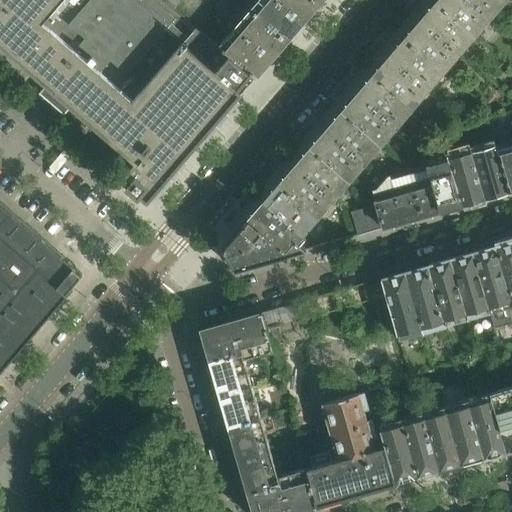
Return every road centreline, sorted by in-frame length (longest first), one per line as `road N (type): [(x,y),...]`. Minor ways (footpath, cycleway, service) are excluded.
road 1 (residential): [(511,215),(186,310),(173,321),(168,340),(217,511)]
road 2 (tertiary): [(142,273),(376,0)]
road 3 (tertiary): [(0,438),(142,273)]
road 4 (residential): [(142,273),(0,150)]
